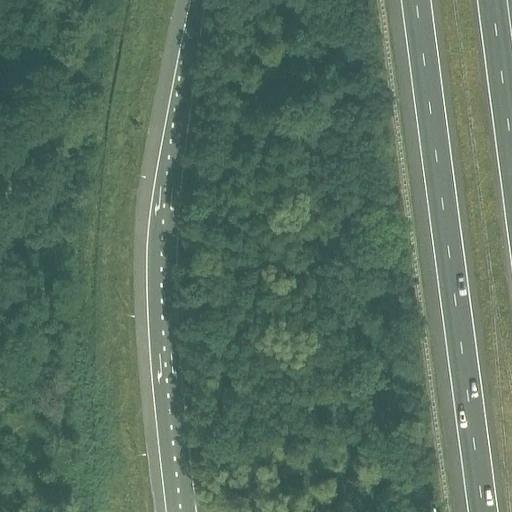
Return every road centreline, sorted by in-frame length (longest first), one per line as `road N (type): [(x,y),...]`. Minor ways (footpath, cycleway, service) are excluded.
road 1 (motorway): [(415,0),(483,511)]
road 2 (motorway): [(199,0),(169,281),(190,511)]
road 3 (motorway): [(511,162),(490,0)]
